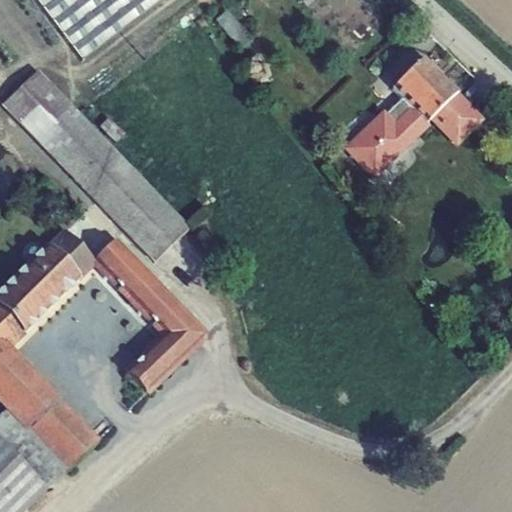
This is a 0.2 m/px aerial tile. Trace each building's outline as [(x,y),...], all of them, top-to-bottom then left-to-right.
[(33,0),(81,63),(165,0),(33,0)] [(252,43),(227,12),(216,22),(240,53),(252,43)] [(383,113),(342,152),(373,186),(429,131),(426,128),(430,124),(456,151),(485,124),(424,61),(391,92),(401,103),(386,117),(383,113)] [(37,73),(0,109),(154,266),(188,231),(77,114),(37,73)] [(124,137),(108,121),(97,131),(113,147),(124,137)] [(0,411),(4,415),(66,474),(68,475),(99,444),(11,353),(23,340),(23,339),(26,335),(28,337),(34,330),(33,329),(36,326),(37,327),(44,320),(43,319),(48,315),(49,315),(56,309),(55,308),(61,302),(63,303),(73,293),(71,292),(93,270),(92,265),(63,233),(0,293),(0,411)] [(116,242),(92,265),(93,270),(159,339),(122,374),(148,401),(165,376),(205,345),(206,334),(116,242)] [(0,449),(46,497),(66,474),(4,415),(0,418),(0,449)] [(0,511),(29,511),(46,497),(0,449),(0,511)]
